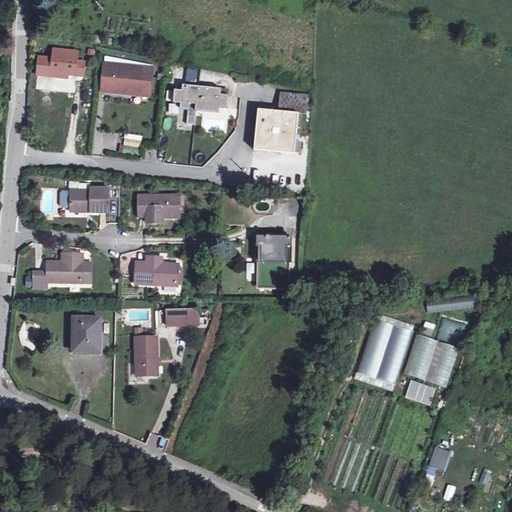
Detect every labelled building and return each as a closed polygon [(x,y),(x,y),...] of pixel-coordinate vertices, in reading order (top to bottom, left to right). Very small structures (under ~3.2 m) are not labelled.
[(64,75),(69,76),(84,77),(85,65),(77,64),(78,54),(54,52),(52,78),(64,79),(64,75)] [(151,98),(154,70),(106,65),(103,93),(107,93),(151,98)] [(186,69),(185,80),(196,81),(197,70),(186,69)] [(197,106),(196,111),(220,113),(221,108),(228,108),(229,97),(222,96),(222,91),(199,88),(198,93),(191,93),(192,88),(184,87),(183,92),(176,91),(175,104),(182,104),(182,110),(190,111),(190,105),(197,106)] [(281,93),(279,113),(259,111),(256,151),(296,154),(299,114),(307,115),(308,96),(281,93)] [(195,125),(196,111),(197,106),(190,105),(190,111),(189,125),(195,125)] [(170,132),(174,119),(166,117),(162,129),(170,132)] [(140,156),(141,149),(125,147),(124,155),(140,156)] [(72,209),(72,211),(91,211),(91,214),(110,214),(110,189),(92,189),(92,192),(72,191),(72,192),(72,209)] [(72,209),(72,192),(64,192),(62,194),(62,207),(63,209),(72,209)] [(139,196),(140,215),(148,215),(148,218),(148,223),(164,224),(164,218),(164,215),(180,215),(180,196),(139,196)] [(259,238),(259,248),(260,248),(260,289),(290,289),(292,238),(259,238)] [(75,283),(75,254),(63,254),(63,263),(46,263),(46,273),(34,273),(35,289),(49,289),(49,283),(75,283)] [(83,255),(75,254),(75,283),(83,283),(83,255)] [(147,266),(137,266),(136,284),(179,286),(180,268),(163,267),(163,264),(163,258),(147,257),(147,263),(147,266)] [(200,326),(200,310),(167,311),(168,327),(200,326)] [(375,313),(356,380),(394,391),(413,325),(375,313)] [(102,353),(103,319),(75,318),(74,353),(102,353)] [(425,321),(421,333),(431,337),(436,325),(425,321)] [(448,386),(457,346),(414,335),(405,376),(448,386)] [(156,366),(156,338),(134,338),(135,377),(154,377),(153,366),(156,366)] [(409,381),(405,398),(431,405),(435,387),(409,381)] [(435,450),(431,463),(430,462),(428,469),(434,471),(436,465),(446,468),(451,455),(435,450)] [(486,487),(491,471),(484,469),(479,485),(486,487)]
